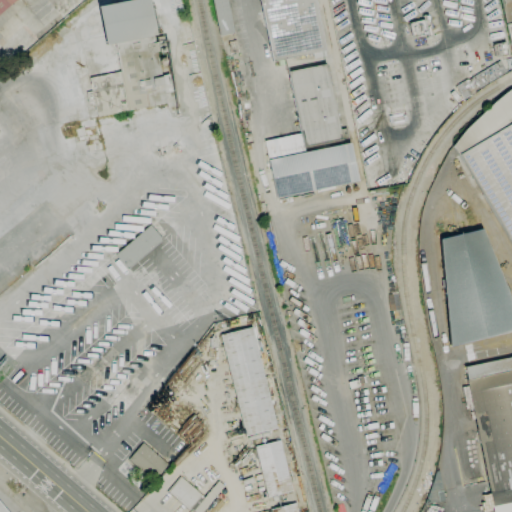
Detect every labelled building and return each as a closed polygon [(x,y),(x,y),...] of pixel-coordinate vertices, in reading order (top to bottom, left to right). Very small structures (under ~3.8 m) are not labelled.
[(15,0),(0,13),(0,0),(15,0)] [(115,43),(105,45),(97,7),(129,0),(148,0),(156,35),(153,36),(161,76),(169,74),(172,92),(165,93),(167,103),(128,111),(115,43)] [(220,37),(212,0),(227,0),(234,34),(220,37)] [(272,61),(259,0),(313,0),(324,51),(272,61)] [(511,52),(499,0),(511,0),(511,52)] [(276,199),(268,160),(264,141),(300,134),(287,72),(325,64),(341,140),(304,148),(304,151),(306,151),(306,152),(349,143),(357,181),(276,199)] [(511,247),(452,146),(465,128),(493,102),(508,90),(511,88),(511,247)] [(128,269),(115,255),(150,225),(162,240),(128,269)] [(439,240),(448,347),(511,330),(511,304),(480,228),(439,240)] [(245,437),(220,335),(251,327),(277,429),(245,437)] [(121,415),(142,391),(95,351),(74,375),(121,415)] [(511,502),(493,506),(464,367),(511,357),(511,502)] [(267,497),(254,447),(280,440),(292,491),(267,497)] [(153,481),(128,459),(143,443),(168,465),(153,481)] [(188,511),(166,493),(180,477),(202,496),(197,502),(199,504),(196,507),(194,505),(188,511)] [(270,511),(270,510),(296,503),(298,511),(270,511)]
